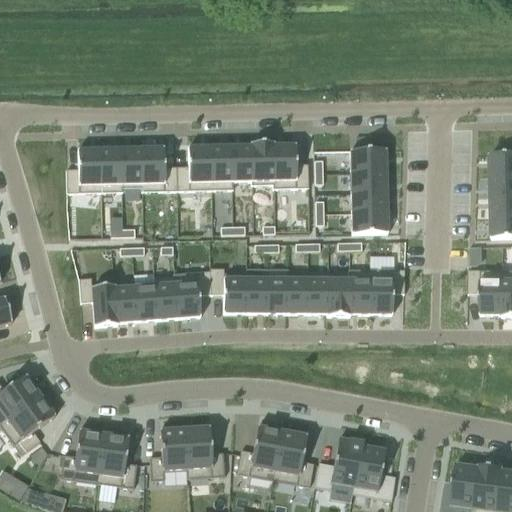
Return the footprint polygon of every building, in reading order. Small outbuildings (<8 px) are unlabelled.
[(272,147),(249,147),(249,148),(249,149),(250,185),(250,189),(271,188),(272,188),(271,149),(272,149),(272,147)] [(272,149),(271,149),(272,188),(271,188),(271,192),(307,192),(306,168),(294,168),(294,148),(272,149)] [(249,149),(229,150),(230,185),(231,185),(250,185),(249,149)] [(187,170),(175,171),(175,195),(211,194),(210,150),(186,151),(187,170)] [(229,150),(210,150),(211,194),(230,193),(231,193),(231,191),(231,185),(230,185),(229,150)] [(162,151),(139,152),(140,192),(139,192),(140,196),(175,195),(175,171),(163,171),(162,151)] [(119,152),(99,153),(101,196),(121,196),(121,192),(120,192),(119,152)] [(139,152),(119,152),(120,192),(121,192),(139,192),(140,192),(139,152)] [(77,173),(65,173),(65,197),(101,196),(99,153),(76,153),(77,173)] [(384,153),(348,154),(349,175),(385,175),(384,153)] [(511,157),(488,158),(489,180),(511,179),(511,157)] [(321,164),(313,164),(313,176),(321,176),(321,164)] [(385,175),(349,175),(349,196),(385,195),(385,175)] [(321,176),(313,176),(313,188),(321,188),(321,176)] [(511,179),(489,180),(489,200),(511,199),(511,179)] [(385,195),(349,196),(350,216),(386,215),(385,195)] [(511,199),(489,200),(490,221),(511,220),(511,199)] [(322,205),(314,205),(314,217),(322,217),(322,205)] [(386,215),(350,216),(350,238),(386,237),(386,215)] [(322,217),(314,217),(314,229),(322,229),(322,217)] [(511,220),(490,221),(490,242),(511,241),(511,220)] [(273,229),(261,230),(261,238),(273,237),(273,229)] [(231,230),(219,230),(219,239),(231,238),(231,230)] [(243,230),(231,230),(231,238),(243,238),(243,230)] [(121,233),(109,233),(109,241),(121,241),(121,233)] [(133,233),(121,233),(121,241),(133,241),(133,233)] [(318,246),(306,247),(306,255),(318,255),(318,246)] [(348,246),(336,246),(336,254),(348,254),(348,246)] [(360,246),(348,246),(348,254),(360,254),(360,246)] [(306,247),(294,247),(294,255),(306,255),(306,247)] [(265,248),(253,248),(253,256),(265,256),(265,248)] [(277,248),(265,248),(265,256),(277,256),(277,248)] [(171,250),(159,250),(159,258),(171,258),(171,250)] [(130,251),(118,251),(119,259),(131,259),(130,251)] [(142,251),(130,251),(131,259),(143,259),(142,251)] [(222,272),(208,272),(209,275),(210,299),(222,298),(222,317),(244,317),(245,282),(246,282),(246,277),(222,277),(222,272)] [(264,272),(264,282),(265,282),(265,317),(285,317),(285,282),(286,282),(286,273),(264,272)] [(347,273),(347,283),(348,283),(348,318),(349,318),(368,318),(368,273),(347,273)] [(368,273),(368,318),(391,318),(391,297),(403,297),(403,273),(368,273)] [(468,274),(467,298),(479,298),(479,319),(501,319),(502,319),(502,274),(468,274)] [(501,319),(501,321),(511,321),(511,274),(502,274),(502,319),(501,319)] [(173,277),(172,277),(173,287),(174,287),(176,322),(199,320),(197,299),(210,299),(209,275),(195,276),(173,277)] [(90,282),(77,283),(79,307),(91,306),(93,330),(116,329),(116,327),(115,327),(113,294),(113,292),(114,291),(113,289),(90,291),(90,282)] [(245,282),(244,317),(265,317),(265,282),(264,282),(246,282),(245,282)] [(285,282),(285,317),(306,318),(306,282),(286,282),(285,282)] [(306,282),(306,318),(325,318),(326,318),(326,282),(306,282)] [(325,318),(325,320),(349,320),(349,318),(348,318),(348,283),(347,283),(326,282),(326,318),(325,318)] [(173,287),(153,288),(156,324),(166,323),(176,322),(174,287),(173,287)] [(153,288),(133,290),(135,313),(136,325),(156,324),(153,288)] [(114,291),(113,292),(113,294),(115,327),(116,327),(136,325),(135,313),(133,290),(114,291)] [(0,302),(0,329),(10,326),(3,301),(0,302)] [(0,390),(0,426),(39,399),(25,379),(3,395),(0,390)] [(39,399),(0,426),(0,432),(19,459),(39,445),(32,435),(54,420),(39,399)] [(208,430),(183,432),(186,473),(185,473),(185,483),(223,480),(222,456),(210,457),(208,430)] [(239,454),(235,477),(271,484),(281,434),(256,430),(251,456),(239,454)] [(160,460),(148,461),(149,485),(163,484),(162,474),(185,473),(186,473),(183,432),(158,433),(160,460)] [(62,459),(59,483),(95,487),(102,437),(77,434),(74,460),(62,459)] [(281,434),(271,484),(308,491),(312,467),(300,465),(305,439),(281,434)] [(102,437),(95,487),(132,492),(135,469),(123,467),(127,440),(102,437)] [(313,490),(313,491),(317,491),(329,494),(330,491),(331,487),(352,491),(353,491),(361,450),(362,447),(362,446),(360,446),(350,444),(337,442),(336,447),(332,469),(317,466),(313,490)] [(41,450),(27,460),(37,472),(46,457),(41,450)] [(352,491),(350,498),(390,505),(391,497),(394,480),(381,478),(379,478),(380,475),(384,454),(367,451),(361,450),(353,491),(352,491)] [(450,509),(454,510),(469,511),(472,511),(478,471),(475,470),(468,469),(455,468),(454,478),(450,509)] [(472,511),(497,511),(503,474),(503,473),(503,472),(497,471),(478,469),(478,470),(478,471),(472,511)] [(511,511),(511,475),(503,474),(497,511),(511,511)] [(2,476),(0,479),(0,493),(18,504),(26,490),(2,476)] [(26,493),(19,505),(39,511),(61,511),(64,504),(56,502),(39,497),(26,493)]
